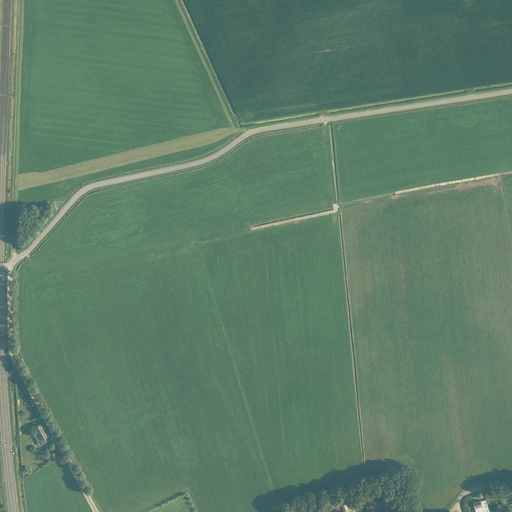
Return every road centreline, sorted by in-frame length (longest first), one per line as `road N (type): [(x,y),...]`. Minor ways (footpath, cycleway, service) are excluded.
road 1 (unclassified): [(9,263),(92,185),(201,161),(257,130),(511,91)]
road 2 (unclassified): [(95,511),(11,355),(9,263)]
